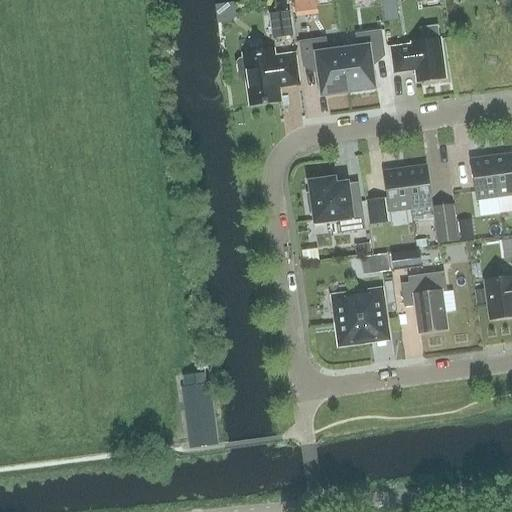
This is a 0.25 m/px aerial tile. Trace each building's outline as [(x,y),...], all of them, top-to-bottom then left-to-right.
[(302,0),(295,0),(297,17),(305,16),(302,0)] [(277,27),(290,27),(290,11),(277,11),(277,27)] [(357,49),(343,51),(349,93),(377,89),(376,80),(373,80),(370,59),(384,57),(381,32),(356,35),(357,49)] [(349,93),(343,51),(327,53),(325,40),(300,43),(304,68),(318,66),(321,87),(318,88),(320,97),(349,93)] [(412,44),(412,46),(391,49),(394,74),(415,71),(417,84),(446,80),(440,40),(412,44)] [(242,81),(246,80),(250,107),(281,103),(280,89),(299,86),(295,54),(274,57),(273,51),(242,55),(243,60),(239,61),(237,64),(239,78),(242,81)] [(511,155),(493,158),(498,198),(511,196),(511,155)] [(477,201),(498,198),(493,158),(471,161),(477,201)] [(427,167),(406,170),(411,210),(432,207),(427,167)] [(390,213),(411,210),(406,170),(384,173),(390,213)] [(311,184),(312,195),(308,195),(311,213),(315,213),(316,224),(339,220),(341,234),(366,231),(359,183),(335,186),(334,181),(311,184)] [(383,200),(367,202),(371,225),(386,223),(383,200)] [(458,242),(453,206),(433,209),(438,244),(458,242)] [(371,253),(369,242),(354,245),(356,255),(371,253)] [(394,272),(422,268),(420,251),(392,255),(394,272)] [(369,275),(390,272),(387,255),(367,258),(369,275)] [(417,308),(421,334),(447,331),(442,293),(447,292),(444,273),(408,278),(409,285),(402,286),(405,309),(417,308)] [(511,279),(487,283),(492,321),(511,318),(511,279)] [(340,346),(388,339),(381,292),(334,298),(340,346)] [(188,431),(190,449),(218,445),(210,385),(206,386),(205,374),(183,377),(185,389),(182,389),(188,431)]
